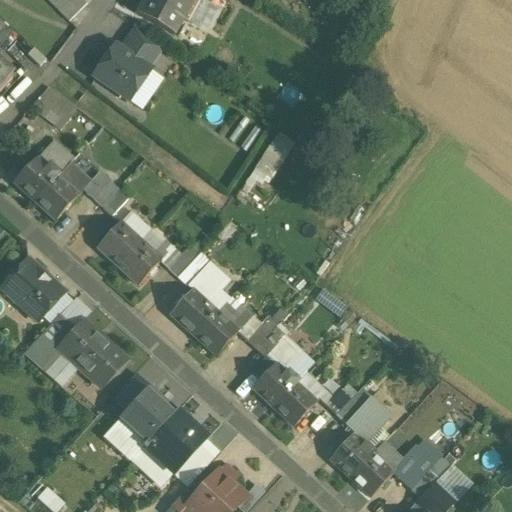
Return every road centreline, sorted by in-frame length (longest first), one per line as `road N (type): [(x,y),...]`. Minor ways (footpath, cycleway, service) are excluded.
road 1 (residential): [(0,204),(336,511)]
road 2 (residential): [(0,124),(50,82),(104,0)]
